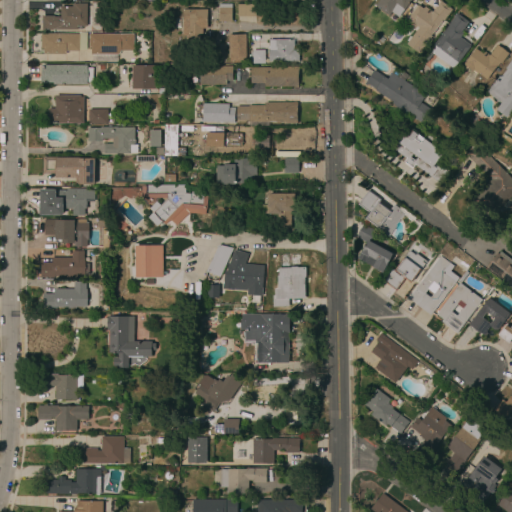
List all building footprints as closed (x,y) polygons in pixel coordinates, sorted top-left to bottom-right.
[(392,12),(390,16),(377,6),(381,0),(411,0),(399,17),(392,12)] [(412,31),(414,28),(406,22),(419,3),(432,13),(440,2),(452,10),(442,25),(440,24),(430,38),(430,37),(427,42),(412,31)] [(86,26),(77,26),(77,29),(42,29),(42,16),(54,16),(54,17),(60,17),(60,6),(71,6),(71,3),(86,3),(86,26)] [(219,4),(231,4),(231,22),(219,22),(219,4)] [(255,4),(255,17),(237,17),(237,4),(255,4)] [(207,9),(207,28),(202,28),(202,34),(200,34),(200,41),(189,41),(189,35),(183,36),(183,20),(183,9),(207,9)] [(457,13),(468,22),(461,31),(463,33),(460,37),(471,45),(457,63),(451,58),(447,64),(432,53),(437,47),(433,44),(457,13)] [(43,54),(43,48),(41,48),(41,34),(79,34),(79,32),(86,32),(86,50),(79,50),(79,51),(66,51),(66,54),(43,54)] [(246,61),(229,61),(228,35),(241,34),(241,32),(246,32),(246,34),(245,34),(246,61)] [(118,62),(92,62),(92,58),(92,54),(91,54),(91,47),(89,47),(89,34),(133,34),(133,51),(120,50),(120,51),(118,54),(118,58),(118,62)] [(269,61),(269,40),(291,40),(291,34),(311,34),(311,41),(294,41),(294,49),(299,49),(299,62),(269,61)] [(501,65),(500,64),(488,81),(466,66),(478,49),(489,57),(497,46),(508,54),(501,65)] [(265,50),(265,64),(252,64),(252,50),(265,50)] [(511,111),(507,118),(497,110),(501,104),(487,93),(499,77),(500,78),(506,70),(505,70),(511,60),(511,111)] [(86,65),(86,68),(92,68),(92,82),(86,82),(86,85),(53,84),(53,82),(41,82),(41,65),(86,65)] [(155,65),(154,88),(131,88),(131,65),(155,65)] [(201,85),(200,66),(232,66),(232,81),(226,81),(226,85),(201,85)] [(286,67),(286,66),(298,67),(298,88),(293,88),(293,87),(265,87),(265,83),(250,83),(251,67),(286,67)] [(409,115),(408,117),(374,94),(376,91),(365,83),(374,71),(387,80),(391,74),(397,77),(401,71),(408,75),(404,81),(425,96),(420,103),(429,109),(420,122),(409,115)] [(83,123),(48,123),(47,109),(55,109),(55,95),(80,95),(80,97),(83,97),(83,123)] [(248,106),(248,105),(264,105),(264,102),(297,103),(297,123),(286,123),(286,122),(268,122),(268,126),(249,126),(249,122),(236,122),(236,106),(248,106)] [(228,104),(228,107),(235,108),(234,123),(202,122),(203,103),(228,104)] [(107,124),(88,124),(88,109),(107,109),(107,124)] [(164,155),(164,124),(177,125),(177,139),(176,139),(176,148),(184,148),(184,156),(176,156),(176,155),(164,155)] [(207,132),(223,133),(223,126),(236,127),(235,133),(242,134),(241,146),(224,145),(223,147),(206,147),(207,132)] [(416,165),(413,169),(404,162),(407,159),(391,147),(406,126),(442,154),(433,166),(436,168),(439,164),(449,172),(439,184),(416,165)] [(103,154),(103,144),(112,144),(112,138),(101,138),(101,141),(87,141),(87,128),(100,128),(100,127),(116,127),(134,127),(134,140),(135,140),(135,144),(137,144),(137,153),(130,153),(130,154),(103,154)] [(160,147),(150,147),(150,130),(160,130),(160,147)] [(249,147),(249,137),(255,137),(255,136),(268,136),(268,147),(249,147)] [(472,202),(492,181),(466,155),(476,145),(511,181),(511,197),(490,220),(472,202)] [(163,155),(155,155),(156,147),(163,147),(163,155)] [(94,184),(78,184),(79,182),(75,182),(75,178),(55,177),(55,174),(42,173),(43,157),(79,157),(79,158),(94,158),(94,184)] [(216,166),(224,166),(224,164),(233,164),(233,158),(249,158),(257,158),(257,162),(256,162),(256,176),(253,176),(253,184),(236,184),(235,185),(224,184),(224,183),(216,183),(216,166)] [(298,158),(298,173),(283,173),(283,158),(298,158)] [(164,182),(164,174),(175,174),(175,182),(164,182)] [(142,186),(143,186),(143,185),(185,185),(185,193),(188,194),(188,192),(192,192),(192,194),(204,195),(204,196),(207,196),(206,210),(205,210),(205,214),(188,213),(176,225),(170,219),(165,225),(161,221),(156,226),(148,218),(153,212),(149,209),(156,201),(160,205),(164,201),(161,198),(142,198),(142,186)] [(85,189),(85,209),(84,209),(84,216),(72,216),(72,209),(63,209),(63,215),(40,215),(40,189),(56,189),(56,190),(66,190),(66,189),(85,189)] [(118,194),(115,198),(111,197),(110,193),(112,190),(116,191),(118,194)] [(367,219),(371,214),(359,205),(369,192),(380,200),(378,203),(390,211),(393,207),(404,215),(389,235),(367,219)] [(294,194),(294,211),(290,211),(290,228),(277,228),(277,214),(269,214),(269,207),(267,207),(267,194),(294,194)] [(96,218),(107,218),(106,227),(96,227),(96,218)] [(87,240),(86,240),(86,247),(74,247),(74,240),(55,240),(55,235),(44,235),(44,219),(55,219),(55,220),(85,220),(85,222),(87,222),(87,240)] [(374,267),(377,261),(368,255),(364,262),(358,258),(367,243),(357,237),(363,226),(375,233),(369,242),(393,255),(383,273),(374,267)] [(219,277),(206,271),(218,245),(231,249),(219,277)] [(161,246),(134,246),(134,278),(161,278),(161,246)] [(264,266),(262,287),(261,296),(247,294),(247,290),(233,289),(233,290),(222,289),(223,282),(224,271),(227,271),(227,265),(229,266),(233,250),(247,254),(244,264),(264,266)] [(71,258),(71,251),(83,251),(83,258),(84,258),(84,263),(88,263),(88,274),(84,274),(84,276),(73,276),(73,277),(65,277),(65,276),(53,276),(53,278),(40,278),(40,262),(51,263),(51,258),(71,258)] [(414,255),(415,253),(426,261),(411,283),(404,278),(395,290),(382,281),(391,268),(394,271),(409,251),(414,255)] [(511,260),(511,286),(488,268),(498,255),(499,256),(502,252),(511,260)] [(430,315),(407,298),(439,256),(453,266),(446,275),(455,282),(452,285),(430,315)] [(288,299),(288,306),(273,307),(272,296),(274,296),(274,288),(277,288),(277,276),(278,276),(278,268),(290,268),(290,267),(297,267),(305,267),(305,277),(304,277),(304,299),(288,299)] [(73,289),(73,282),(85,282),(85,289),(86,289),(86,307),(76,307),(76,308),(70,307),(56,307),(56,309),(42,309),(43,294),(54,294),(54,289),(73,289)] [(456,334),(442,322),(444,319),(438,314),(460,284),(481,300),(456,334)] [(219,285),(219,297),(207,297),(207,285),(219,285)] [(509,314),(497,331),(491,326),(486,332),(489,334),(486,337),(470,325),(489,299),(509,314)] [(240,319),(241,320),(241,314),(289,314),(288,363),(254,363),(254,343),(244,343),(244,337),(242,336),(242,332),(243,331),(243,330),(240,330),(240,319)] [(133,341),(151,341),(151,343),(155,343),(155,350),(151,350),(151,357),(142,357),(142,364),(128,364),(128,368),(118,368),(118,366),(113,366),(113,357),(118,357),(118,353),(109,353),(109,330),(106,330),(106,317),(133,316),(133,341)] [(511,338),(508,343),(497,335),(506,323),(510,327),(511,324),(511,338)] [(365,349),(361,346),(372,331),(376,334),(365,349)] [(396,356),(397,356),(400,358),(399,361),(407,367),(406,369),(408,371),(403,376),(401,375),(395,383),(378,371),(380,368),(376,365),(380,359),(370,352),(379,340),(390,348),(389,351),(396,356)] [(82,389),(76,389),(76,399),(55,399),(55,386),(50,386),(50,389),(40,389),(40,374),(57,374),(57,375),(82,375),(82,389)] [(213,380),(213,379),(219,383),(217,386),(221,389),(215,397),(221,401),(221,403),(218,407),(216,408),(213,412),(211,411),(210,413),(202,407),(205,403),(204,400),(194,393),(200,385),(198,383),(203,376),(207,376),(213,380)] [(399,434),(386,424),(385,426),(370,415),(372,411),(363,405),(375,388),(390,399),(387,403),(392,407),(391,408),(408,422),(399,434)] [(511,412),(510,411),(505,418),(494,411),(503,399),(507,402),(511,395),(511,412)] [(37,419),(37,406),(43,406),(43,404),(46,404),(46,406),(50,406),(50,405),(57,405),(57,406),(75,406),(88,406),(87,431),(55,430),(55,417),(50,417),(50,420),(37,419)] [(451,426),(446,432),(445,432),(434,447),(437,450),(430,460),(416,449),(424,439),(419,435),(420,434),(410,427),(416,418),(421,421),(431,407),(445,418),(444,420),(451,426)] [(457,471),(446,463),(454,453),(447,447),(468,418),(484,430),(478,438),(480,439),(457,471)] [(223,420),(238,420),(238,434),(223,434),(223,420)] [(498,450),(485,439),(492,430),(505,440),(498,450)] [(123,436),(123,448),(129,448),(129,463),(82,463),(82,448),(97,448),(97,451),(101,451),(101,436),(123,436)] [(206,437),(206,463),(186,463),(186,437),(206,437)] [(285,453),(285,450),(273,450),(273,463),(252,463),(252,439),(271,439),(271,438),(298,438),(298,453),(285,453)] [(484,505),(469,494),(478,481),(470,476),(484,456),(502,469),(496,478),(498,479),(494,485),(497,486),(484,505)] [(246,469),(246,468),(266,468),(265,483),(252,483),(252,480),(248,480),(248,493),(227,493),(227,487),(220,487),(220,469),(246,469)] [(44,494),(44,484),(45,484),(45,480),(57,480),(57,476),(65,477),(65,480),(70,480),(70,482),(75,482),(75,469),(100,469),(100,494),(99,494),(99,495),(96,495),(96,493),(77,493),(77,494),(44,494)] [(171,473),(172,476),(171,479),(168,480),(165,479),(164,476),(165,473),(168,472),(171,473)] [(511,511),(506,511),(497,505),(508,490),(510,492),(511,489),(511,511)] [(374,511),(370,509),(382,494),(406,511),(374,511)] [(237,500),(237,511),(183,511),(183,505),(192,505),(192,499),(237,500)] [(118,500),(118,511),(110,511),(110,500),(118,500)] [(249,511),(249,505),(257,505),(257,500),(301,500),(301,511),(249,511)] [(102,511),(72,511),(72,509),(73,509),(73,507),(76,507),(76,501),(102,501),(102,511)]
